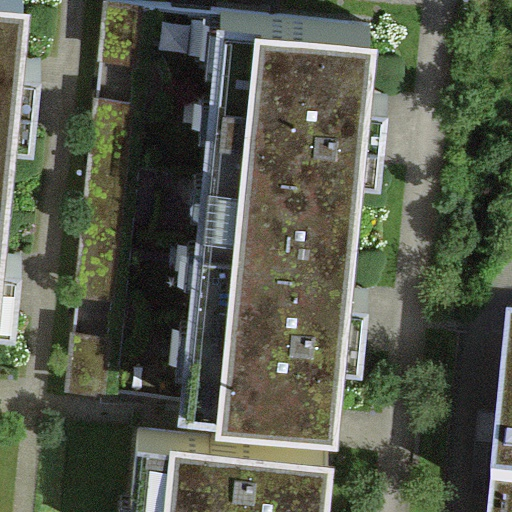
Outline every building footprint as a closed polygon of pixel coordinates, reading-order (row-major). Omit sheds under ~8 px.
[(0,0),(0,161),(17,0),(0,0)] [(196,17),(179,210),(366,226),(383,34),(196,17)] [(349,414),(366,226),(179,210),(162,397),(349,414)] [(511,511),(511,327),(507,327),(490,511),(511,511)] [(322,511),(329,446),(130,425),(121,511),(322,511)]
